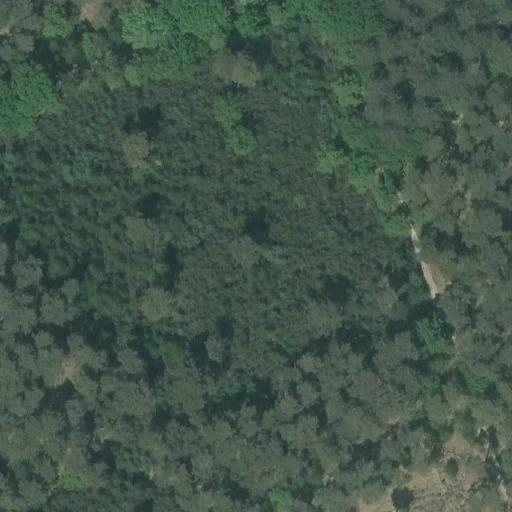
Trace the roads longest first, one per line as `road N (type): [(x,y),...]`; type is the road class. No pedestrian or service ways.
road 1 (track): [(328,0),(458,397)]
road 2 (track): [(263,0),(0,104)]
road 3 (track): [(458,397),(291,511)]
road 4 (track): [(458,397),(504,511)]
